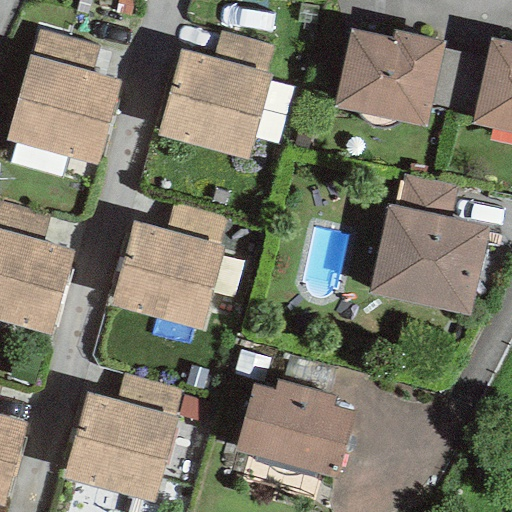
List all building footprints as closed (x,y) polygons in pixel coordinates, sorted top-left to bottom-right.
[(442,48),(444,41),(392,31),(391,39),(349,29),(332,107),(356,112),(359,118),(365,124),(373,128),(380,129),(391,128),(399,121),(425,127),(429,107),(442,48)] [(91,73),(98,47),(38,31),(31,56),(91,73)] [(264,74),(272,46),(220,31),(212,59),(264,74)] [(511,132),(511,43),(489,38),(485,58),(471,116),(470,123),(511,132)] [(485,58),(442,48),(429,107),(471,116),(485,58)] [(212,59),(179,50),(156,135),(245,159),(270,75),(264,74),(212,59)] [(31,56),(28,55),(5,141),(94,165),(119,81),(91,73),(31,56)] [(450,218),(457,188),(405,176),(398,206),(450,218)] [(223,204),(227,193),(215,189),(211,201),(223,204)] [(0,230),(42,242),(46,215),(0,201),(0,230)] [(217,244),(224,218),(173,203),(166,230),(217,244)] [(398,206),(387,204),(367,294),(469,317),(489,227),(450,218),(398,206)] [(166,230),(132,221),(109,305),(200,331),(221,247),(217,244),(166,230)] [(42,242),(0,230),(0,321),(49,335),(72,251),(42,242)] [(201,389),(206,370),(189,366),(184,385),(201,389)] [(172,416),(180,391),(124,375),(116,400),(172,416)] [(335,479),(354,413),(333,408),(337,396),(277,379),(274,391),(252,385),(233,451),(335,479)] [(116,400),(86,392),(61,478),(152,504),(177,418),(172,416),(116,400)] [(198,421),(204,402),(182,396),(176,415),(198,421)] [(0,507),(2,507),(25,422),(0,416),(0,507)]
